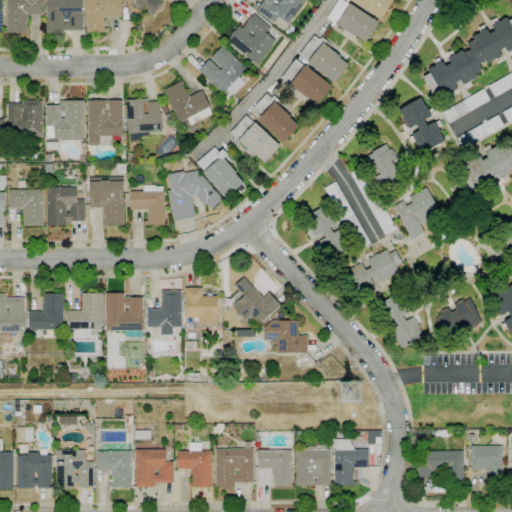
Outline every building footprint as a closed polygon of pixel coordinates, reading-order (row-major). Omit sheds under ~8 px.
[(26,33),(7,33),(6,0),(41,0),(41,15),(28,15),(28,21),(26,21),(26,33)] [(64,33),(46,33),(46,16),(47,16),(47,0),(82,0),(82,31),(64,31),(64,33)] [(108,32),(87,32),(86,0),(121,0),(121,17),(104,17),(104,28),(108,28),(108,32)] [(151,18),(130,0),(161,0),(164,4),(151,18)] [(306,0),(288,24),(278,16),(273,22),(257,10),(264,0),(306,0)] [(365,41),(355,35),(355,36),(338,25),(336,28),(330,25),(332,22),(327,18),(337,0),(341,0),(349,5),(350,3),(378,21),(365,41)] [(393,0),(381,19),(352,0),(393,0)] [(256,64),(227,41),(239,26),(242,28),(254,14),(270,27),(265,33),(275,41),(256,64)] [(478,76),(476,77),(477,78),(474,80),(473,79),(469,81),(469,82),(470,82),(471,84),(466,87),(464,84),(463,84),(460,80),(455,83),(458,88),(455,89),(457,92),(452,95),(451,92),(443,96),(440,91),(433,95),(423,77),(430,73),(428,70),(429,69),(429,68),(432,66),(432,67),(436,65),(436,64),(440,61),(440,62),(442,60),(445,66),(451,63),(447,57),(453,54),(454,55),(458,53),(457,52),(461,50),(461,51),(463,50),(465,53),(464,52),(467,50),(468,51),(471,50),(468,44),(469,43),(469,42),(472,40),(472,41),(474,40),(472,37),(474,36),(473,35),(476,34),(477,35),(480,33),(478,30),(484,27),(485,30),(487,29),(490,34),(495,31),(492,26),(494,25),(493,24),(494,24),(493,22),(497,20),(498,23),(502,20),(502,19),(505,17),(506,18),(507,17),(509,20),(511,18),(511,51),(510,52),(509,51),(507,52),(504,48),(499,50),(502,55),(500,56),(501,57),(496,60),(496,59),(492,61),(492,62),(489,64),(488,63),(487,63),(486,60),(485,61),(485,62),(482,63),(482,62),(479,64),(482,69),(480,70),(481,72),(478,73),(477,72),(476,73),(478,76)] [(326,37),(323,35),(329,26),(332,29),(326,37)] [(334,83),(308,62),(308,61),(299,54),(314,35),(319,39),(322,36),(327,40),(324,43),(340,56),(339,56),(349,64),(334,83)] [(233,95),(227,89),(222,94),(199,70),(209,59),(220,70),(222,68),(211,57),(223,45),(247,69),(239,77),(245,83),(233,95)] [(317,105),(308,97),(307,98),(290,85),(287,88),(283,85),(286,82),(280,77),(295,59),(304,66),(305,65),(332,86),(317,105)] [(511,87),(494,97),(488,86),(511,72),(511,87)] [(210,125),(206,117),(190,125),(188,121),(182,124),(181,122),(179,123),(163,91),(180,82),(180,81),(182,80),(184,84),(182,85),(186,92),(187,92),(189,97),(202,90),(210,107),(209,107),(214,117),(216,115),(219,121),(210,125)] [(449,124),(443,112),(483,89),(490,100),(449,124)] [(283,143),(258,120),(259,119),(250,111),(266,93),(271,98),(274,95),(278,100),(276,102),(291,116),(290,117),(299,125),(283,143)] [(423,153),(419,145),(418,145),(415,140),(413,142),(410,137),(412,136),(412,135),(413,135),(413,134),(419,130),(416,125),(410,129),(409,128),(408,128),(406,129),(403,125),(405,124),(402,118),(403,118),(399,110),(420,98),(425,106),(426,105),(431,115),(430,116),(431,117),(424,121),(427,126),(436,121),(440,126),(439,127),(441,132),(440,133),(445,141),(423,153)] [(130,141),(130,133),(128,133),(126,100),(147,99),(147,102),(159,101),(160,113),(161,113),(162,131),(149,132),(149,135),(140,136),(140,140),(130,141)] [(84,138),(54,138),(46,138),(46,126),(46,105),(58,105),(58,101),(84,100),(84,138)] [(127,147),(117,147),(117,136),(112,136),(112,146),(99,146),(99,145),(88,145),(87,101),(122,100),(122,133),(127,133),(127,147)] [(8,138),(7,104),(22,103),(22,101),(42,101),(43,137),(8,138)] [(511,120),(508,123),(502,112),(511,106),(511,120)] [(264,163),(255,154),(254,156),(239,141),(237,144),(235,143),(232,141),(235,137),(230,132),(246,115),(254,123),(255,122),(280,146),(264,163)] [(463,149),(457,138),(498,115),(504,126),(463,149)] [(472,191),(469,186),(462,190),(457,179),(463,176),(460,170),(466,166),(465,164),(466,163),(469,161),(473,159),(472,156),(476,154),(478,157),(480,155),(482,160),(488,157),(485,152),(486,152),(486,151),(485,149),(489,147),(490,148),(491,148),(491,149),(495,147),(495,146),(499,143),(501,147),(508,143),(511,148),(511,147),(511,173),(500,180),(497,174),(492,177),(495,182),(493,183),(494,184),(489,187),(489,185),(479,190),(478,188),(472,191)] [(382,192),(374,179),(375,178),(375,177),(380,174),(377,169),(371,172),(364,158),(373,153),(372,152),(386,144),(389,150),(392,148),(393,151),(394,150),(395,153),(394,154),(396,158),(391,160),(394,166),(400,162),(408,177),(382,192)] [(225,198),(203,172),(204,172),(196,162),(214,147),(219,153),(223,149),(228,155),(224,158),(237,173),(236,173),(243,183),(242,184),(246,188),(241,193),(237,188),(225,198)] [(385,235),(350,174),(361,167),(396,228),(385,235)] [(173,221),(167,190),(171,190),(168,174),(184,171),(184,173),(197,170),(205,179),(206,178),(213,186),(212,187),(223,199),(211,210),(206,204),(204,205),(195,195),(191,196),(195,217),(173,221)] [(124,225),(104,226),(104,213),(103,213),(103,208),(90,208),(89,178),(123,177),(124,225)] [(359,249),(324,188),(335,182),(370,243),(359,249)] [(164,225),(143,225),(143,221),(147,221),(147,210),(130,210),(130,191),(143,191),(143,185),(155,185),(155,186),(163,186),(163,191),(164,191),(164,225)] [(411,240),(400,220),(402,219),(394,206),(426,187),(441,213),(420,225),(424,233),(411,240)] [(47,225),(47,188),(77,188),(77,200),(84,200),(84,221),(72,221),(66,221),(66,225),(47,225)] [(43,226),(23,226),(23,214),(22,214),(22,208),(8,208),(8,190),(43,190),(43,226)] [(329,261),(318,243),(319,243),(319,242),(326,238),(322,232),(315,236),(315,235),(314,236),(308,225),(309,225),(304,218),(326,204),(337,222),(336,222),(337,223),(330,227),(333,233),(340,229),(341,230),(352,247),(329,261)] [(511,251),(507,254),(506,252),(500,256),(493,244),(500,241),(497,236),(504,232),(502,229),(510,225),(510,224),(509,222),(511,219),(511,251)] [(375,286),(360,295),(347,272),(351,270),(350,269),(360,263),(360,264),(362,263),(365,270),(371,267),(367,260),(368,260),(368,259),(377,253),(378,254),(386,249),(389,254),(395,250),(402,263),(396,266),(399,271),(390,276),(391,277),(386,279),(381,282),(380,281),(379,282),(375,275),(370,278),(375,286)] [(259,325),(251,316),(245,320),(232,306),(238,300),(239,300),(244,296),(234,286),(243,277),(263,298),(269,292),(280,305),(259,325)] [(511,334),(511,332),(510,333),(507,327),(504,329),(502,324),(505,322),(504,321),(511,317),(508,312),(501,316),(501,314),(500,315),(498,316),(495,311),(497,310),(495,306),(496,306),(490,297),(511,284),(511,334)] [(217,324),(198,324),(198,317),(185,317),(185,288),(202,288),(202,296),(217,296),(217,324)] [(160,335),(160,327),(147,327),(147,309),(160,309),(160,303),(162,303),(162,291),(181,291),(181,327),(172,327),(172,335),(160,335)] [(402,348),(398,340),(396,341),(391,332),(392,331),(391,329),(398,325),(395,320),(388,324),(377,305),(400,292),(409,309),(408,310),(409,312),(402,316),(405,321),(412,317),(413,319),(414,318),(420,327),(419,328),(423,336),(402,348)] [(63,330),(28,330),(28,311),(42,311),(42,306),(43,306),(43,293),(63,293),(63,330)] [(90,338),(77,338),(77,329),(67,330),(67,311),(82,311),(81,293),(101,293),(102,337),(90,338)] [(125,338),(125,331),(106,331),(105,293),(124,293),(124,297),(143,297),(143,302),(145,302),(145,316),(143,316),(143,330),(142,330),(142,337),(125,338)] [(0,341),(0,294),(6,294),(6,298),(24,298),(25,331),(9,331),(10,341),(0,341)] [(454,339),(444,323),(443,324),(439,318),(441,316),(440,313),(462,300),(464,302),(469,298),(477,312),(476,313),(481,321),(479,323),(479,324),(454,339)] [(306,353),(277,353),(269,353),(269,340),(263,340),(264,327),(271,320),(298,321),(298,336),(307,336),(306,353)] [(76,381),(66,382),(66,374),(76,374),(76,381)] [(90,436),(82,426),(88,421),(94,429),(93,429),(95,432),(90,436)] [(17,442),(17,427),(33,427),(33,442),(17,442)] [(150,440),(135,440),(135,430),(150,430),(150,440)] [(349,439),(354,449),(368,449),(369,466),(369,468),(354,468),(354,473),(353,473),(353,482),(357,482),(357,485),(334,486),(334,450),(335,449),(335,439),(349,439)] [(189,487),(189,483),(192,483),(192,475),(191,475),(191,469),(177,469),(177,451),(189,451),(189,441),(201,441),(201,451),(211,451),(211,487),(189,487)] [(330,486),(296,486),(295,450),(307,450),(307,446),(329,446),(329,449),(330,449),(330,486)] [(503,484),(486,484),(486,470),(471,470),(471,446),(502,446),(503,484)] [(463,485),(445,485),(445,470),(435,471),(435,474),(432,474),(432,477),(417,477),(417,451),(423,451),(423,447),(429,447),(429,451),(434,451),(463,451),(463,485)] [(155,487),(135,487),(135,449),(165,449),(165,461),(173,461),(173,483),(155,483),(155,487)] [(235,486),(216,487),(215,449),(253,449),(253,482),(235,483),(235,486)] [(93,488),(78,488),(78,484),(75,484),(75,488),(55,488),(55,450),(85,450),(85,462),(93,462),(93,488)] [(291,485),(273,485),(273,474),(271,474),(271,469),(270,469),(270,485),(258,485),(258,468),(257,468),(257,450),(291,450),(291,485)] [(132,487),(109,488),(109,483),(112,483),(112,476),(110,476),(110,469),(97,470),(97,468),(95,468),(94,453),(96,453),(96,451),(131,451),(132,487)] [(13,489),(0,489),(0,452),(13,452),(13,489)] [(37,486),(34,486),(34,488),(17,488),(17,455),(51,455),(51,488),(37,488),(37,486)]
